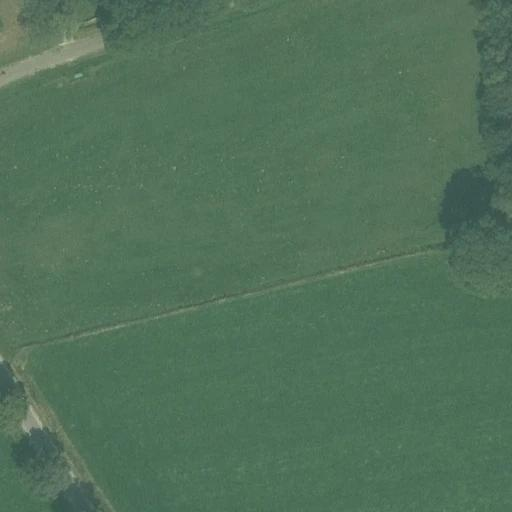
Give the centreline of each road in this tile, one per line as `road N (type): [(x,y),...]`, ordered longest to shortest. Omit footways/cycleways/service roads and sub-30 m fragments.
road 1 (unclassified): [(239,0),(0,83)]
road 2 (unclassified): [(77,511),(0,377)]
